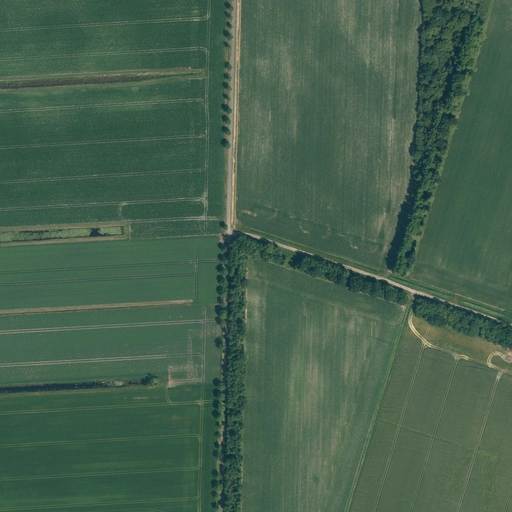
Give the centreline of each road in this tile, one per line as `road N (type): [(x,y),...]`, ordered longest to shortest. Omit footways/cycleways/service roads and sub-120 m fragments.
road 1 (unclassified): [(233,0),(220,511)]
road 2 (track): [(511,321),(227,225)]
